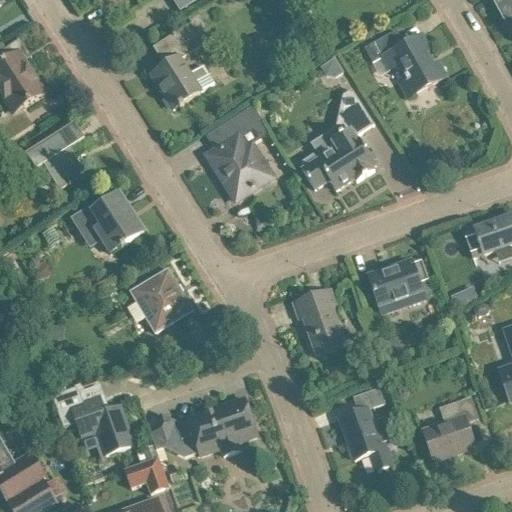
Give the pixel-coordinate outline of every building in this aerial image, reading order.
[(171,0),(179,13),(201,0),(171,0)] [(511,0),(495,0),(508,22),(511,19),(511,0)] [(167,68),(152,77),(174,113),(180,109),(181,111),(185,109),(184,106),(216,86),(203,67),(190,75),(182,62),(209,44),(196,23),(154,50),(162,63),(163,62),(167,68)] [(397,33),(365,51),(373,64),(384,59),(391,72),(396,70),(402,81),(397,83),(408,101),(447,79),(439,65),(432,68),(425,57),(431,53),(422,37),(405,47),(397,33)] [(0,121),(0,130),(9,144),(33,128),(23,112),(47,96),(21,56),(27,52),(21,41),(1,54),(7,64),(0,68),(0,92),(13,113),(0,121)] [(335,60),(321,70),(326,78),(336,80),(345,75),(335,60)] [(352,92),(344,98),(337,129),(312,146),(320,159),(317,161),(314,157),(301,166),(305,171),(303,173),(316,193),(330,183),(337,193),(356,182),(358,185),(375,174),(373,170),(376,168),(358,140),(376,128),(352,92)] [(232,143),(208,158),(237,204),(274,180),(245,135),(262,124),(252,109),(222,128),(232,143)] [(38,172),(45,168),(61,192),(86,176),(70,152),(86,142),(75,126),(27,156),(38,172)] [(85,212),(72,221),(83,239),(93,232),(110,257),(145,235),(120,197),(89,217),(85,212)] [(475,232),(465,236),(474,261),(484,257),(484,258),(511,248),(511,218),(475,232)] [(369,279),(381,312),(383,319),(426,304),(425,301),(434,298),(422,264),(414,267),(413,264),(369,279)] [(169,272),(131,295),(156,336),(194,313),(169,272)] [(294,306),(300,322),(304,321),(318,358),(346,348),(333,311),(337,309),(331,293),(294,306)] [(462,295),(452,299),(457,311),(467,306),(462,295)] [(476,308),(474,312),(475,317),(479,319),(488,316),(490,312),(489,307),(485,305),(476,308)] [(64,342),(65,328),(52,327),(51,341),(64,342)] [(511,350),(511,368),(500,373),(511,406),(511,405),(511,329),(506,332),(511,350)] [(399,340),(386,345),(392,362),(405,357),(399,340)] [(65,384),(50,389),(53,399),(64,431),(77,426),(83,442),(99,437),(107,458),(134,448),(120,410),(114,412),(112,407),(109,409),(107,404),(102,406),(101,401),(83,407),(77,390),(68,393),(65,384)] [(359,415),(340,422),(355,463),(371,458),(377,474),(395,468),(386,444),(388,444),(390,436),(385,421),(373,425),(369,412),(385,407),(379,391),(354,400),(359,415)] [(442,411),(447,426),(424,434),(434,464),(476,450),(467,425),(479,421),(472,401),(442,411)] [(161,417),(151,437),(157,453),(164,451),(164,450),(169,440),(180,445),(194,440),(200,456),(201,459),(222,452),(224,460),(242,454),(239,446),(259,439),(246,402),(188,422),(188,424),(179,427),(179,425),(161,417)] [(0,492),(11,511),(49,511),(59,507),(45,482),(48,480),(32,453),(14,463),(0,439),(0,492)] [(159,462),(154,448),(143,452),(148,466),(159,462)] [(148,466),(126,474),(132,491),(149,485),(152,497),(169,492),(159,462),(148,466)] [(160,511),(157,502),(129,511),(160,511)]
